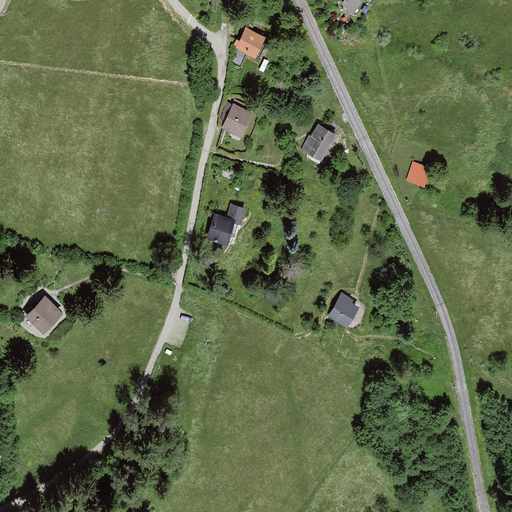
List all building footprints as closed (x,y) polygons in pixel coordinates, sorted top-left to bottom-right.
[(360,0),(341,0),(340,2),(353,10),(360,0)] [(263,34),(243,26),(234,47),(254,55),(263,34)] [(252,110),(231,101),(221,126),(242,135),(252,110)] [(335,131),(318,122),(304,147),(322,156),(335,131)] [(428,167),(412,162),(407,178),(423,183),(428,167)] [(243,205),(230,202),(227,215),(215,212),(208,238),(229,244),(235,221),(238,222),(243,205)] [(62,312),(43,293),(23,314),(43,332),(62,312)] [(361,303),(341,293),(329,314),(349,325),(361,303)]
